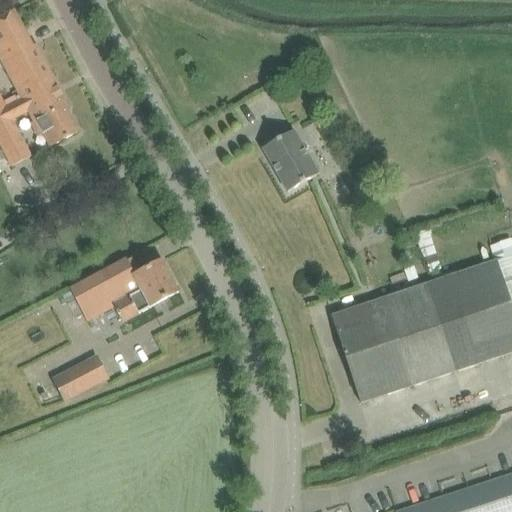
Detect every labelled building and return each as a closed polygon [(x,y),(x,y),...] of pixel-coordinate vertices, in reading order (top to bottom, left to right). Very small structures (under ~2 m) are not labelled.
[(69,107),(54,78),(37,47),(34,48),(14,12),(0,19),(0,57),(20,96),(16,98),(18,102),(5,109),(0,98),(0,143),(13,168),(31,158),(11,121),(28,111),(35,123),(32,125),(38,136),(43,133),(51,147),(78,133),(65,108),(69,107)] [(295,131),(280,139),(263,149),(288,193),(320,175),(295,131)] [(511,256),(351,311),(332,317),(361,404),(511,353),(511,256)] [(126,262),(71,291),(87,321),(115,307),(124,323),(179,293),(162,262),(140,274),(138,271),(132,274),(126,262)] [(110,379),(98,357),(67,374),(78,396),(110,379)] [(511,511),(511,476),(402,511),(511,511)]
